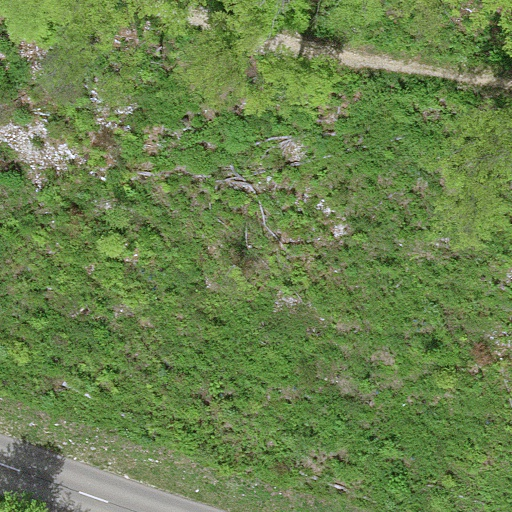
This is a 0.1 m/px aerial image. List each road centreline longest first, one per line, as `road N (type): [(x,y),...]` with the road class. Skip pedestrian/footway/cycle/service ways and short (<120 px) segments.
road 1 (track): [(511,81),(240,36),(161,0)]
road 2 (tertiary): [(0,461),(137,511)]
